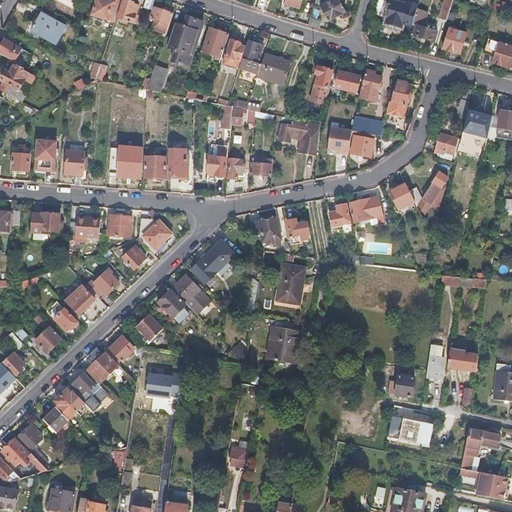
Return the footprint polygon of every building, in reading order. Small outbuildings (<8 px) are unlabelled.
[(105,0),(104,0),(96,0),(92,15),(114,23),(120,5),(121,0),(113,0),(112,2),(105,0)] [(155,0),(146,0),(144,7),(152,10),(155,0)] [(303,0),(285,0),(284,5),(292,8),(300,10),(303,0)] [(338,0),(332,0),(320,7),(328,22),(337,17),(346,12),(338,0)] [(393,4),(384,1),(379,14),(396,20),(412,26),(418,9),(420,3),(417,2),(417,0),(408,0),(405,11),(393,7),(393,4)] [(454,1),(451,0),(446,0),(440,19),(447,22),(454,1)] [(130,2),(125,1),(119,19),(133,23),(134,21),(136,22),(139,12),(137,12),(139,7),(134,5),(134,4),(130,2)] [(507,7),(495,3),(493,10),(505,14),(507,7)] [(164,12),(154,9),(151,19),(164,23),(161,32),(166,34),(173,15),(164,12)] [(428,13),(418,9),(412,26),(416,27),(413,36),(423,39),(434,43),(437,33),(423,28),(428,13)] [(66,28),(43,14),(37,23),(32,32),(56,46),(66,28)] [(322,21),(311,18),(308,26),(320,29),(322,21)] [(184,28),(177,26),(170,49),(177,51),(174,62),(191,67),(204,24),(195,22),(187,19),(184,28)] [(466,33),(449,28),(443,49),(451,51),(460,54),(466,33)] [(219,33),(209,29),(202,52),(220,58),(221,51),(224,52),(230,36),(219,33)] [(33,54),(5,39),(0,47),(0,53),(26,67),(33,54)] [(511,47),(488,39),(483,52),(495,56),(493,62),(501,65),(510,68),(511,59),(511,47)] [(236,43),(231,41),(223,65),(238,69),(245,48),(241,47),(241,44),(236,43)] [(245,60),(243,59),(240,70),(258,76),(262,65),(259,64),(264,47),(257,45),(250,43),(245,60)] [(265,54),(262,65),(258,76),(258,78),(284,86),(291,63),(279,59),(265,54)] [(11,74),(6,71),(3,76),(0,81),(5,84),(1,90),(18,99),(19,96),(13,93),(14,89),(19,92),(30,72),(25,69),(26,68),(20,64),(19,66),(16,64),(11,74)] [(97,77),(101,65),(95,64),(92,75),(97,77)] [(107,67),(101,65),(97,77),(96,80),(98,81),(102,81),(107,67)] [(168,69),(155,65),(150,79),(147,90),(160,93),(168,69)] [(315,74),(317,74),(314,83),(328,87),(333,70),(325,68),(317,66),(315,74)] [(350,74),(339,71),(335,87),(357,93),(361,77),(350,74)] [(375,73),(366,71),(360,98),(376,102),(382,78),(378,77),(374,76),(375,73)] [(150,79),(145,78),(141,89),(147,90),(150,79)] [(411,86),(397,82),(392,102),(399,103),(407,105),(411,86)] [(328,87),(314,83),(310,100),(324,104),(328,87)] [(210,97),(189,92),(187,98),(195,100),(209,102),(210,97)] [(474,94),(468,93),(464,106),(470,108),(471,106),(474,94)] [(265,101),(252,97),(247,110),(250,110),(258,112),(261,113),(265,101)] [(404,117),(407,105),(392,102),(389,101),(386,113),(404,117)] [(228,106),(224,105),(222,131),(231,132),(233,107),(228,106)] [(471,106),(470,108),(463,134),(477,137),(482,134),(488,136),(494,112),(482,109),(471,106)] [(242,111),(234,109),(233,125),(241,126),(242,111)] [(258,112),(250,110),(249,120),(257,122),(258,112)] [(511,113),(510,113),(502,111),(496,137),(511,140),(511,113)] [(384,122),(356,116),(353,130),(381,136),(383,127),(384,122)] [(289,142),(291,133),(303,136),(300,154),(308,155),(317,156),(319,134),(320,124),(311,122),(295,119),(294,126),(282,124),(279,140),(289,142)] [(353,130),(332,127),(328,150),(334,150),(340,151),(339,154),(349,155),(353,130)] [(395,130),(383,127),(381,136),(393,138),(395,130)] [(241,141),(241,133),(233,132),(233,140),(241,141)] [(461,139),(440,133),(437,142),(435,151),(445,154),(446,151),(457,154),(458,150),(461,139)] [(373,141),(355,138),(351,154),(370,158),(371,149),(373,141)] [(57,144),(39,142),(37,167),(46,168),(56,169),(57,144)] [(82,150),(66,149),(64,174),(72,174),(80,175),(81,169),(82,169),(83,156),(81,156),(82,150)] [(188,150),(172,149),(171,177),(180,177),(190,177),(190,159),(188,159),(188,150)] [(225,157),(208,156),(207,171),(215,172),(215,176),(219,177),(224,177),(226,158),(229,159),(229,150),(226,150),(225,157)] [(30,153),(14,152),(13,171),(21,171),(28,172),(30,153)] [(237,172),(246,173),(250,173),(252,157),(232,155),(232,159),(230,158),(228,178),(232,178),(237,179),(237,172)] [(114,160),(110,160),(110,175),(114,175),(118,175),(118,179),(140,180),(141,168),(128,167),(128,156),(115,156),(114,160)] [(166,157),(146,157),(145,178),(155,178),(166,178),(166,157)] [(273,160),(255,159),(253,174),(262,175),(272,176),(273,160)] [(448,178),(439,172),(422,198),(416,186),(413,188),(409,189),(415,201),(417,205),(419,201),(425,212),(430,205),(438,211),(444,189),(442,187),(448,178)] [(398,186),(390,190),(399,208),(415,201),(409,189),(406,182),(398,186)] [(365,202),(352,204),(355,222),(369,220),(370,227),(382,225),(377,199),(365,202)] [(340,214),(331,215),(334,228),(351,225),(347,204),(343,205),(338,206),(340,214)] [(10,214),(0,213),(0,231),(9,232),(10,214)] [(59,214),(43,214),(42,215),(33,214),(32,233),(33,233),(32,240),(48,241),(49,238),(51,239),(51,232),(58,232),(59,214)] [(110,216),(109,235),(130,237),(131,219),(124,217),(110,216)] [(265,220),(253,223),(256,238),(262,237),(262,240),(265,240),(266,244),(273,243),(275,246),(282,244),(277,218),(265,220)] [(76,221),(76,236),(75,243),(87,243),(87,237),(99,237),(100,219),(91,219),(91,222),(76,221)] [(293,220),(288,221),(291,237),(298,235),(299,242),(308,240),(307,234),(311,233),(309,222),(299,224),(298,219),(293,220)] [(140,222),(138,239),(153,254),(166,242),(164,240),(171,233),(159,221),(154,226),(140,222)] [(121,254),(124,258),(131,251),(128,247),(121,254)] [(131,251),(124,258),(134,269),(146,258),(136,247),(131,251)] [(214,247),(191,269),(205,283),(227,261),(214,247)] [(346,255),(339,253),(337,261),(345,262),(346,255)] [(374,259),(359,256),(360,264),(373,266),(374,259)] [(280,299),(297,302),(303,267),(281,263),(277,288),(282,289),(280,299)] [(54,270),(37,276),(41,280),(55,274),(54,270)] [(91,280),(86,284),(97,296),(98,296),(103,292),(106,295),(118,283),(106,271),(94,283),(91,280)] [(459,275),(441,273),(440,279),(459,281),(459,275)] [(186,275),(172,289),(198,315),(212,302),(186,275)] [(34,278),(22,282),(24,287),(36,282),(34,278)] [(486,280),(473,278),(472,287),(485,288),(486,280)] [(97,296),(86,284),(83,287),(83,286),(67,301),(80,314),(96,299),(95,298),(97,296)] [(170,290),(158,302),(173,317),(183,307),(185,306),(170,290)] [(247,306),(254,307),(256,291),(249,290),(247,306)] [(178,322),(188,313),(183,307),(173,317),(178,322)] [(70,330),(77,323),(65,309),(54,319),(66,332),(69,329),(70,330)] [(244,323),(251,325),(253,313),(246,311),(244,323)] [(35,318),(41,325),(45,321),(38,314),(35,318)] [(149,314),(136,327),(150,341),(163,329),(149,314)] [(45,321),(41,325),(47,330),(35,341),(46,353),(60,339),(50,328),(51,327),(45,321)] [(20,325),(13,331),(22,341),(29,335),(20,325)] [(271,327),(266,357),(294,363),(299,332),(271,327)] [(124,335),(110,348),(122,360),(135,347),(124,335)] [(428,355),(425,376),(440,378),(443,358),(439,357),(441,347),(430,346),(428,355)] [(88,372),(99,384),(118,365),(106,352),(87,371),(88,372)] [(14,353),(4,362),(17,375),(22,369),(21,367),(24,364),(14,353)] [(449,353),(447,368),(475,372),(477,356),(449,353)] [(183,363),(196,365),(198,357),(185,354),(183,363)] [(220,360),(198,357),(196,365),(219,369),(220,360)] [(496,364),(491,400),(511,402),(511,372),(508,372),(509,366),(496,364)] [(74,390),(85,402),(92,395),(89,391),(95,385),(101,391),(104,388),(99,384),(88,372),(84,375),(83,374),(77,380),(81,383),(74,390)] [(414,378),(397,375),(396,383),(390,382),(388,394),(395,395),(410,398),(414,378)] [(347,379),(344,394),(351,396),(354,380),(347,379)] [(472,404),(473,387),(463,387),(462,404),(472,404)] [(67,389),(61,395),(76,411),(85,402),(74,390),(70,393),(67,389)] [(76,411),(61,395),(55,401),(58,405),(56,408),(68,420),(76,411)] [(403,408),(393,406),(392,413),(402,415),(403,408)] [(68,420),(56,408),(43,420),(56,433),(69,420),(68,420)] [(151,421),(136,418),(135,425),(150,428),(151,421)] [(401,419),(396,440),(420,445),(425,424),(401,419)] [(30,452),(46,469),(50,465),(41,455),(41,454),(37,449),(34,451),(32,449),(42,439),(39,436),(41,434),(32,425),(18,438),(30,451),(30,452)] [(468,429),(460,468),(469,470),(470,466),(469,465),(471,455),(476,456),(479,444),(498,448),(501,436),(468,429)] [(47,470),(46,469),(30,452),(28,453),(15,439),(3,452),(16,466),(20,461),(24,465),(28,461),(24,457),(26,455),(42,472),(47,470)] [(118,457),(126,458),(128,445),(120,448),(118,457)] [(230,446),(228,456),(244,459),(246,449),(230,446)] [(126,458),(124,472),(132,473),(133,468),(141,469),(142,464),(133,462),(134,460),(126,458)] [(0,485),(20,479),(12,470),(11,471),(0,460),(0,475),(3,479),(0,479),(0,485)] [(478,483),(480,474),(459,469),(457,478),(478,483)] [(130,487),(132,473),(124,472),(122,486),(130,487)] [(502,477),(480,472),(480,474),(478,483),(476,491),(487,493),(486,498),(502,501),(506,478),(502,477)] [(0,505),(15,509),(18,491),(0,487),(0,505)] [(420,511),(424,494),(391,488),(385,511),(420,511)] [(53,489),(49,509),(63,511),(71,511),(75,494),(53,489)] [(135,497),(131,511),(150,511),(152,500),(135,497)] [(80,499),(77,511),(103,511),(105,506),(88,503),(89,500),(80,499)] [(291,503),(290,511),(299,511),(301,504),(292,502),(291,503)] [(324,511),(332,511),(334,503),(327,502),(324,511)] [(166,503),(164,511),(186,511),(188,506),(166,503)] [(290,511),(291,503),(287,503),(286,506),(278,505),(277,511),(290,511)]
